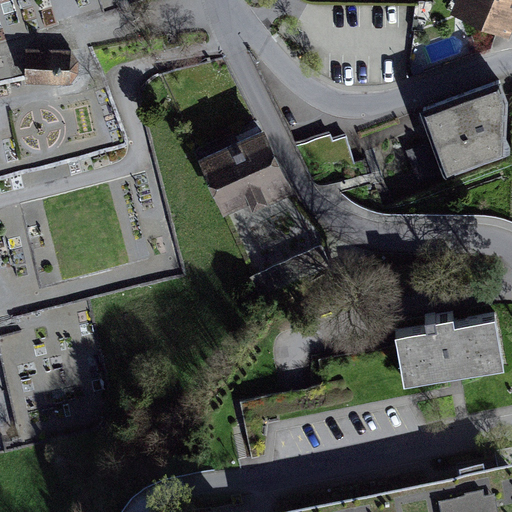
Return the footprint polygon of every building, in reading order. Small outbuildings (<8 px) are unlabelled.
[(511,0),(457,0),(450,19),(509,40),(511,32),(511,0)] [(70,51),(26,50),(24,86),(70,86),(79,75),(79,62),(70,51)] [(500,86),(421,114),(448,179),(511,156),(511,155),(506,141),(509,104),(500,86)] [(294,195),(265,132),(199,162),(223,219),(249,207),(253,214),(294,195)] [(331,135),(297,146),(317,186),(357,173),(345,138),(333,142),(331,135)] [(409,159),(418,183),(442,176),(433,152),(409,159)] [(426,312),(396,317),(405,371),(505,354),(496,299),(456,307),(454,298),(435,301),(435,300),(424,301),(426,312)] [(511,511),(511,469),(304,511),(511,511)]
